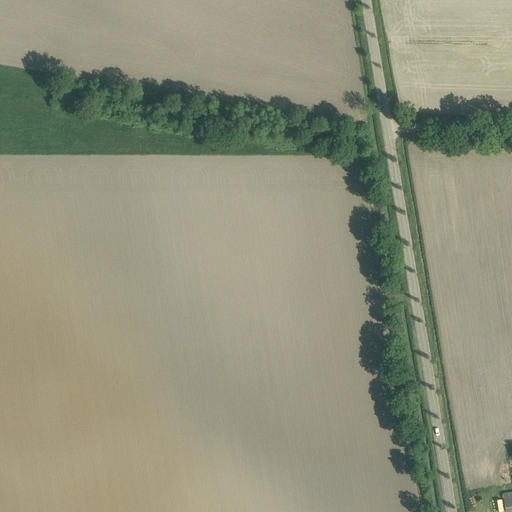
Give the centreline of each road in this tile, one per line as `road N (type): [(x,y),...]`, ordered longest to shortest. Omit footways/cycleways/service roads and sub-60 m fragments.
road 1 (tertiary): [(449,511),(365,0)]
road 2 (track): [(511,131),(387,130)]
